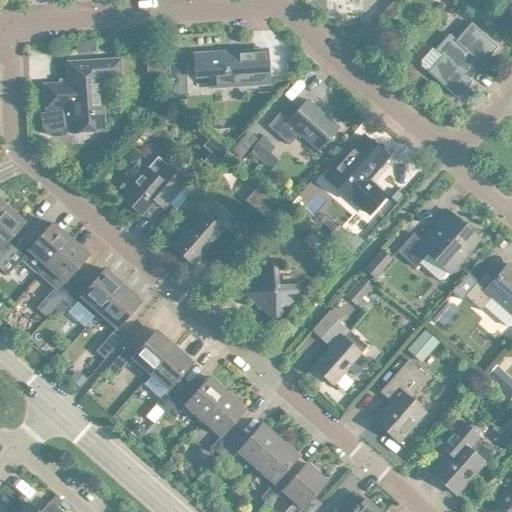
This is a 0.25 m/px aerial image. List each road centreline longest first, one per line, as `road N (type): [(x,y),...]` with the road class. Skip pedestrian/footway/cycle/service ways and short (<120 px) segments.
road 1 (residential): [(9,19),(16,146),(431,511)]
road 2 (residential): [(271,0),(9,19)]
road 3 (residential): [(456,155),(277,0)]
road 4 (unclassified): [(176,511),(49,402)]
